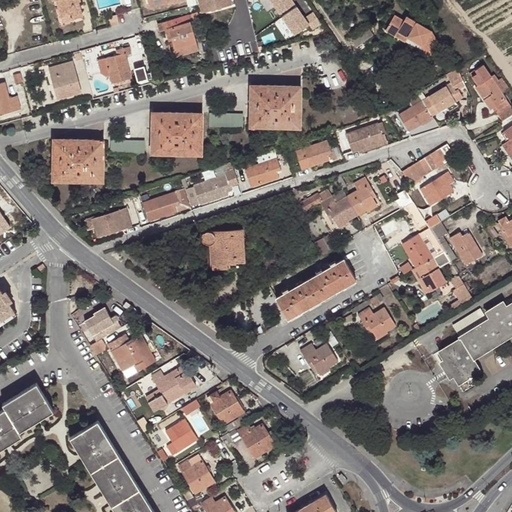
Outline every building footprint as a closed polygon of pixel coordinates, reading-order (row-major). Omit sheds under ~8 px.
[(79,0),(50,0),(51,1),(56,1),(60,16),(71,13),(73,20),(82,17),(77,2),(80,1),(79,0)] [(197,0),(201,12),(230,4),(229,0),(197,0)] [(270,0),(280,14),(295,4),(292,0),(270,0)] [(306,18),(297,5),(282,16),(295,34),(309,24),(312,29),(321,23),(314,13),(306,18)] [(73,21),(73,20),(71,13),(60,16),(62,23),(73,21)] [(118,25),(116,15),(105,17),(107,28),(118,25)] [(174,50),(195,44),(188,15),(156,23),(158,32),(167,30),(169,38),(171,38),(174,50)] [(404,23),(393,17),(388,24),(385,30),(395,35),(398,30),(407,36),(421,46),(427,57),(440,50),(431,34),(406,19),(404,23)] [(398,30),(395,35),(405,41),(407,36),(398,30)] [(197,51),(195,44),(174,50),(176,56),(197,51)] [(131,53),(129,47),(120,49),(122,53),(98,60),(100,71),(106,77),(111,76),(113,82),(131,77),(125,55),(131,53)] [(441,52),(440,50),(427,57),(422,59),(423,62),(428,59),(441,52)] [(81,92),(72,61),(49,68),(57,98),(81,92)] [(148,78),(145,65),(135,68),(139,80),(148,78)] [(496,81),(499,79),(495,75),(492,77),(484,65),(475,70),(477,74),(472,77),(478,86),(476,87),(490,110),(493,108),(496,106),(499,112),(497,113),(503,121),(511,115),(511,106),(503,92),(496,81)] [(22,82),(20,73),(13,75),(15,83),(22,82)] [(499,80),(499,79),(496,81),(503,92),(509,88),(503,78),(499,80)] [(5,81),(0,82),(0,114),(20,109),(17,96),(9,97),(5,81)] [(433,117),(447,109),(448,110),(450,111),(451,111),(459,107),(459,105),(459,104),(458,102),(461,100),(451,83),(423,100),(433,117)] [(300,128),(301,86),(252,85),(250,126),(300,128)] [(409,100),(412,106),(423,100),(419,94),(409,100)] [(433,117),(423,100),(412,106),(399,114),(410,131),(433,117)] [(394,113),(391,108),(383,112),(387,117),(394,113)] [(201,154),(202,112),(152,111),(151,152),(201,154)] [(243,128),(243,114),(210,114),(210,126),(243,128)] [(382,135),(378,124),(346,134),(353,153),(387,141),(385,134),(382,135)] [(102,182),(104,139),(53,138),(52,180),(102,182)] [(143,154),(143,140),(111,139),(110,153),(143,154)] [(327,140),(296,150),(301,170),(330,160),(328,154),(331,153),(331,150),(327,140)] [(511,147),(508,141),(502,145),(511,160),(511,147)] [(455,157),(447,144),(403,172),(410,184),(455,157)] [(328,154),(330,160),(333,159),(334,163),(344,160),(339,147),(331,150),(331,153),(328,154)] [(277,172),(281,170),(277,158),(254,166),(245,168),(251,187),(278,178),(277,172)] [(245,168),(254,166),(253,160),(243,163),(245,168)] [(455,182),(448,172),(420,189),(430,205),(454,191),(451,185),(455,182)] [(229,187),(228,184),(225,173),(193,184),(193,186),(198,203),(199,204),(228,194),(225,188),(229,187)] [(336,177),(342,189),(347,186),(341,175),(336,177)] [(283,176),(278,178),(251,187),(252,190),(284,180),(283,176)] [(373,199),(376,197),(366,177),(353,184),(357,190),(347,196),(357,216),(366,212),(367,213),(378,207),(375,202),(373,199)] [(232,184),(228,184),(229,187),(225,188),(228,194),(234,192),(232,184)] [(198,203),(193,186),(185,189),(190,205),(198,203)] [(401,209),(413,202),(405,189),(398,193),(401,198),(396,201),(401,209)] [(178,204),(174,190),(150,198),(149,195),(142,197),(143,200),(142,201),(148,220),(176,211),(175,205),(178,204)] [(357,216),(347,196),(336,202),(333,195),(319,202),(331,223),(334,221),(336,224),(338,229),(350,222),(349,220),(357,216)] [(131,225),(125,207),(91,218),(96,236),(131,225)] [(11,226),(0,210),(0,232),(1,234),(11,226)] [(430,226),(441,221),(438,213),(427,218),(430,226)] [(511,235),(511,219),(509,221),(507,216),(499,221),(500,223),(498,224),(507,238),(511,235)] [(499,236),(492,224),(487,228),(494,239),(499,236)] [(210,244),(211,268),(228,268),(228,263),(244,262),(242,228),(206,230),(204,231),(201,234),(201,238),(203,241),(206,243),(210,244)] [(416,268),(444,251),(440,244),(429,228),(409,240),(405,233),(398,237),(416,268)] [(483,255),(469,232),(463,235),(461,232),(451,238),(467,264),(483,255)] [(329,235),(314,243),(321,254),(335,247),(329,235)] [(446,241),(440,244),(444,251),(450,261),(456,258),(446,241)] [(444,251),(416,268),(429,292),(447,282),(439,268),(450,261),(444,251)] [(276,297),(283,310),(288,318),(328,296),(356,280),(343,259),(276,297)] [(429,292),(416,268),(412,270),(425,294),(429,292)] [(457,298),(469,291),(461,279),(454,283),(458,291),(453,293),(457,298)] [(0,294),(14,314),(17,313),(0,288),(0,294)] [(454,311),(473,299),(469,291),(457,298),(449,304),(454,311)] [(0,324),(14,314),(0,294),(0,324)] [(511,306),(507,310),(502,302),(486,313),(491,321),(440,353),(445,361),(447,360),(456,373),(454,375),(464,392),(477,384),(473,378),(481,372),(474,361),(504,341),(511,353),(511,306)] [(359,315),(368,330),(371,328),(373,332),(377,337),(396,326),(384,307),(374,314),(370,308),(359,315)] [(107,311),(97,310),(93,313),(95,314),(84,321),(96,341),(100,339),(123,326),(119,320),(119,319),(120,318),(120,316),(119,314),(118,314),(116,314),(111,316),(107,310),(107,311)] [(466,317),(454,323),(459,333),(471,327),(466,317)] [(411,327),(416,335),(419,333),(414,325),(411,327)] [(126,333),(118,337),(122,345),(129,340),(126,333)] [(118,337),(107,344),(122,371),(133,365),(136,371),(156,360),(141,334),(129,340),(122,345),(118,337)] [(96,341),(89,345),(95,354),(102,350),(104,345),(100,339),(96,341)] [(301,351),(310,365),(313,364),(315,368),(319,373),(338,362),(327,343),(316,349),(312,343),(301,351)] [(151,375),(158,387),(162,393),(149,401),(155,411),(159,408),(165,411),(168,402),(195,385),(187,370),(183,371),(180,366),(165,375),(161,369),(151,375)] [(352,374),(350,370),(344,374),(346,378),(352,374)] [(36,382),(2,403),(5,407),(19,431),(53,410),(36,382)] [(162,393),(158,387),(146,395),(149,401),(162,393)] [(233,400),(236,397),(232,390),(220,397),(217,391),(207,396),(223,423),(233,417),(232,415),(240,410),(233,400)] [(243,409),(236,397),(233,400),(240,410),(243,409)] [(182,407),(186,414),(202,406),(198,398),(182,407)] [(5,407),(0,410),(0,448),(22,435),(19,431),(5,407)] [(187,426),(190,424),(186,417),(165,429),(173,442),(167,446),(172,455),(188,445),(188,443),(195,439),(187,426)] [(225,426),(228,432),(242,424),(238,417),(225,426)] [(98,420),(70,437),(91,470),(119,454),(98,420)] [(263,432),(266,430),(262,423),(251,430),(247,424),(238,430),(254,456),(263,451),(263,450),(271,445),(263,432)] [(198,437),(190,424),(187,426),(195,439),(198,437)] [(273,443),(266,430),(263,432),(271,445),(273,443)] [(235,444),(228,432),(221,437),(229,449),(235,444)] [(353,438),(361,445),(364,442),(356,435),(353,438)] [(112,504),(140,488),(119,454),(91,470),(112,504)] [(204,467),(206,466),(202,459),(191,465),(188,460),(179,466),(194,492),(204,487),(203,485),(211,480),(204,467)] [(214,479),(206,466),(204,467),(211,480),(214,479)] [(154,511),(140,488),(112,504),(116,511),(154,511)] [(199,493),(187,500),(191,506),(202,500),(199,493)] [(336,511),(326,494),(295,511),(336,511)] [(231,511),(227,506),(230,504),(225,497),(215,503),(211,497),(202,503),(207,511),(231,511)]
